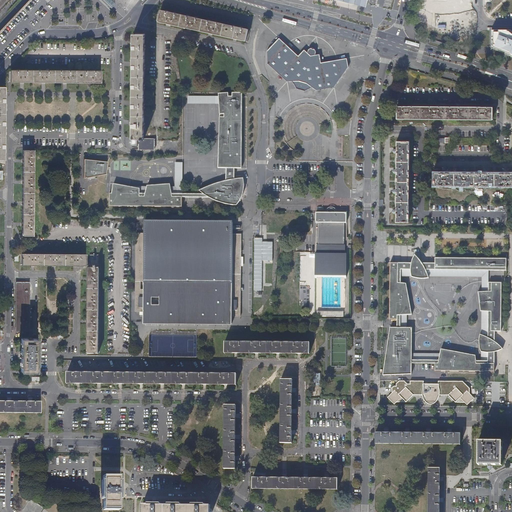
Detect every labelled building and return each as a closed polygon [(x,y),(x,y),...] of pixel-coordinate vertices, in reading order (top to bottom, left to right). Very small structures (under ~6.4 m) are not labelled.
[(102,0),(112,8),(115,4),(110,0),(102,0)] [(453,0),(453,34),(468,34),(468,0),(453,0)] [(160,9),(157,22),(245,41),(248,29),(160,9)] [(511,31),(509,30),(492,31),(491,47),(511,57),(511,31)] [(144,34),(132,34),(132,139),(138,139),(138,149),(154,150),(155,139),(144,138),(144,34)] [(266,51),(267,63),(286,82),(292,81),(296,89),(304,91),(312,87),(316,90),(334,87),(347,68),(347,58),(321,63),(319,54),(315,55),(316,52),(315,51),(315,50),(314,49),(313,49),(311,49),(312,48),(311,48),(309,49),(308,50),(308,51),(307,53),(304,50),(298,56),(279,38),(266,51)] [(10,70),(10,82),(100,83),(100,71),(10,70)] [(228,114),(220,115),(221,141),(226,142),(226,148),(220,149),(218,166),(225,167),(225,169),(225,181),(199,191),(203,195),(171,194),(170,185),(147,186),(145,194),(139,194),(139,189),(113,184),(112,194),(109,194),(109,207),(182,208),(182,198),(208,198),(213,200),(240,200),(243,194),(243,192),(244,188),(244,183),(243,179),(237,179),(234,180),(234,169),(241,169),(241,168),(241,97),(232,97),(228,97),(221,97),(224,109),(228,108),(228,114)] [(492,107),(397,106),(397,119),(492,120),(492,107)] [(396,153),(396,169),(396,173),(396,189),(396,193),(396,210),(396,213),(395,222),(409,222),(409,141),(396,141),(396,149),(396,153)] [(22,150),(22,235),(33,235),(33,150),(22,150)] [(107,162),(83,160),(83,179),(106,175),(107,162)] [(442,173),(434,173),(434,186),(511,186),(511,173),(506,173),(502,173),(486,173),(482,173),(466,173),(462,173),(446,173),(442,173)] [(317,245),(317,267),(316,267),(316,289),(315,289),(315,311),(317,311),(317,316),(343,316),(343,311),(346,311),(346,289),(345,289),(345,267),(345,245),(344,245),(344,223),(346,223),(346,213),(335,213),(327,213),(316,213),(316,223),(318,223),(317,245)] [(144,233),(135,233),(135,312),(143,312),(143,322),(232,323),(232,317),(240,317),(241,234),(233,234),(233,223),(144,223),(144,233)] [(262,239),(254,239),(253,292),(261,292),(261,284),(272,284),(272,243),(262,243),(262,239)] [(86,254),(22,254),(21,265),(86,266),(86,254)] [(90,268),(87,268),(87,353),(98,353),(99,254),(90,254),(90,268)] [(506,258),(435,258),(435,263),(422,263),(418,258),(415,255),(414,256),(413,258),(412,260),(412,263),(390,263),(390,265),(504,266),(504,269),(506,269),(506,258)] [(504,266),(390,265),(390,320),(397,320),(401,320),(401,315),(407,315),(412,314),(405,283),(400,282),(400,276),(400,269),(410,269),(411,276),(414,277),(417,278),(421,278),(423,278),(425,278),(428,277),(428,276),(426,272),(425,269),(488,269),(501,269),(504,269),(504,266)] [(397,328),(391,328),(383,376),(411,374),(412,363),(435,363),(435,371),(494,372),(494,352),(496,352),(497,352),(502,349),(501,347),(499,345),(498,344),(496,342),(495,342),(495,332),(501,332),(501,283),(488,281),(488,290),(481,291),(478,291),(480,310),(488,311),(488,336),(484,335),(480,333),(479,336),(479,340),(479,342),(479,345),(480,348),(480,351),(481,351),(487,352),(488,360),(481,360),(476,360),(476,354),(441,348),(439,359),(435,359),(412,359),(412,352),(412,332),(412,327),(407,327),(400,327),(397,328)] [(29,282),(18,282),(18,329),(29,329),(29,282)] [(37,339),(21,338),(21,371),(37,372),(37,339)] [(309,342),(225,342),(224,353),(309,354),(309,342)] [(337,354),(334,354),(332,366),(345,368),(347,358),(341,357),(342,351),(337,350),(337,354)] [(236,373),(67,372),(67,383),(236,385),(236,373)] [(292,380),(281,379),(281,443),(292,443),(292,434),(292,430),(292,413),(292,410),(292,392),(292,389),(292,380)] [(396,383),(396,386),(394,386),(392,388),(392,393),(387,397),(394,404),(397,402),(406,402),(413,395),(422,395),(423,398),(425,401),(427,403),(431,404),(434,404),(436,401),(438,399),(439,395),(449,395),(455,402),(465,402),(467,405),(474,398),(470,393),(470,388),(463,381),(438,381),(438,384),(424,383),(424,381),(410,381),(410,384),(407,384),(405,381),(399,381),(396,383)] [(0,412),(40,413),(41,402),(32,402),(28,402),(11,401),(7,401),(0,401),(0,412)] [(236,405),(225,405),(224,469),(235,469),(235,459),(235,456),(235,439),(235,435),(235,418),(235,414),(236,405)] [(385,432),(375,432),(375,444),(460,445),(460,433),(451,433),(447,433),(431,433),(427,433),(410,433),(406,433),(389,432),(385,432)] [(478,441),(478,450),(478,455),(478,465),(502,465),(502,441),(478,441)] [(440,468),(428,468),(428,511),(439,511),(440,502),(440,498),(440,481),(440,477),(440,468)] [(103,490),(100,490),(100,494),(103,494),(103,509),(118,508),(119,494),(121,494),(121,490),(118,490),(118,476),(103,476),(103,490)] [(262,478),(253,478),(253,488),(337,489),(338,479),(329,479),(325,478),(308,478),(304,478),(287,478),(283,478),(266,478),(262,478)]
